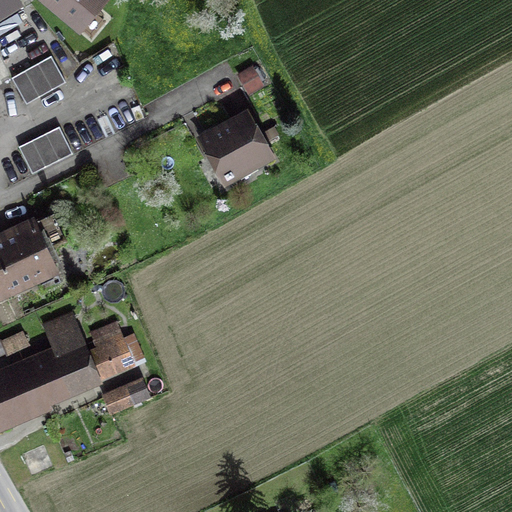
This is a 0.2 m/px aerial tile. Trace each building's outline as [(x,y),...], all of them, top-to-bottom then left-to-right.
[(112,0),(38,0),(38,1),(82,37),(112,0)] [(51,60),(12,83),(27,110),(67,87),(51,60)] [(203,137),(227,179),(268,155),(244,114),(203,137)] [(60,133),(19,152),(33,179),(74,158),(60,133)] [(38,222),(0,239),(0,305),(63,278),(38,222)] [(52,349),(0,372),(0,433),(139,371),(118,324),(90,337),(96,351),(92,353),(74,313),(43,327),(52,349)] [(128,388),(103,400),(113,420),(137,408),(128,388)]
